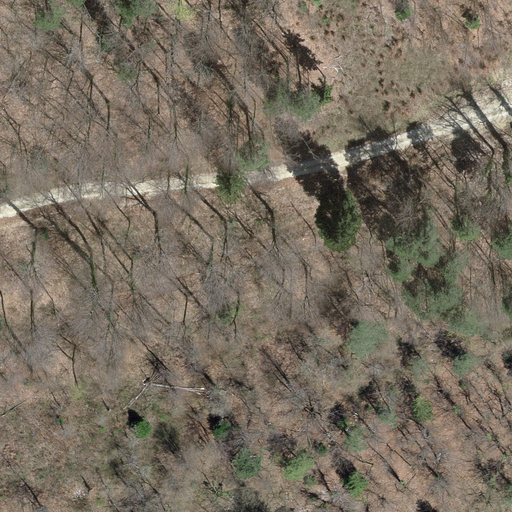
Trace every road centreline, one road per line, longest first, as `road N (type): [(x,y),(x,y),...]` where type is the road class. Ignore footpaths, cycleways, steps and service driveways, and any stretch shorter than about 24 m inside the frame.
road 1 (track): [(0,353),(403,182),(511,108)]
road 2 (track): [(0,210),(42,197),(302,169),(511,107)]
